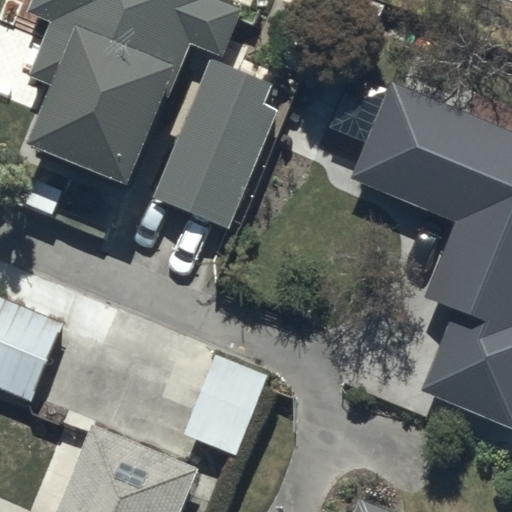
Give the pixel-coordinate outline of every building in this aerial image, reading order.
[(59,85),(40,132),(140,179),(193,41),(227,55),(244,7),(226,0),(36,0),(31,13),(54,22),(36,76),(59,85)] [(296,90),(212,56),(156,194),(240,228),(296,90)] [(463,310),(428,384),(511,421),(511,129),(438,96),(402,196),(453,217),(424,293),(463,310)] [(67,321),(0,291),(0,387),(32,401),(67,321)] [(270,372),(218,353),(189,432),(241,452),(270,372)] [(184,511),(203,467),(94,422),(59,511),(184,511)] [(399,511),(358,495),(353,511),(324,511),(322,511),(321,511),(399,511)]
